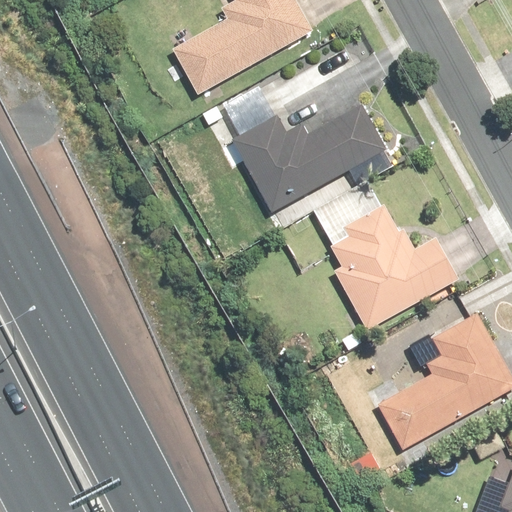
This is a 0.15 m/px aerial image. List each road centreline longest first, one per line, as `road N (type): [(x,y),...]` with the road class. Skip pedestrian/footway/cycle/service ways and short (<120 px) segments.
road 1 (motorway): [(0,218),(152,511)]
road 2 (residential): [(511,175),(414,0)]
